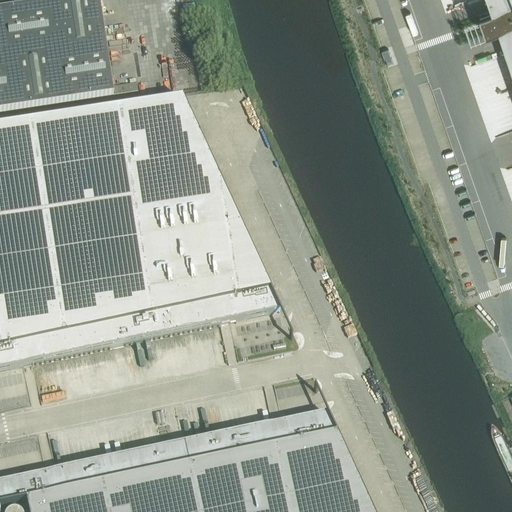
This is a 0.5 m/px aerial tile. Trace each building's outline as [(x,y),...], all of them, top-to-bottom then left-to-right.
[(112,88),(98,0),(0,0),(0,113),(138,93),(136,84),(112,88)] [(511,0),(489,0),(493,10),(481,15),(484,24),(487,34),(500,29),(510,57),(511,63),(511,0)] [(394,64),(388,49),(382,51),(387,66),(394,64)] [(0,373),(280,314),(182,101),(0,128),(0,373)] [(27,511),(370,511),(326,416),(0,485),(0,508),(25,504),(27,511)]
